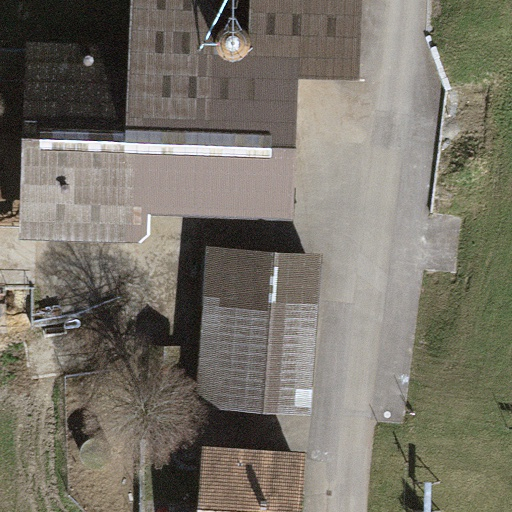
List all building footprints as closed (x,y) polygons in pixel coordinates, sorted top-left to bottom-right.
[(130,0),(129,42),(27,37),(18,238),(137,244),(151,232),(152,212),(294,219),(301,77),(360,80),(363,0),(130,0)] [(511,239),(442,233),(441,238),(437,286),(436,298),(511,305),(511,239)] [(322,253),(208,245),(197,405),(311,413),(322,253)] [(185,346),(150,345),(149,389),(184,390),(185,346)] [(302,511),(308,449),(200,441),(194,511),(302,511)]
